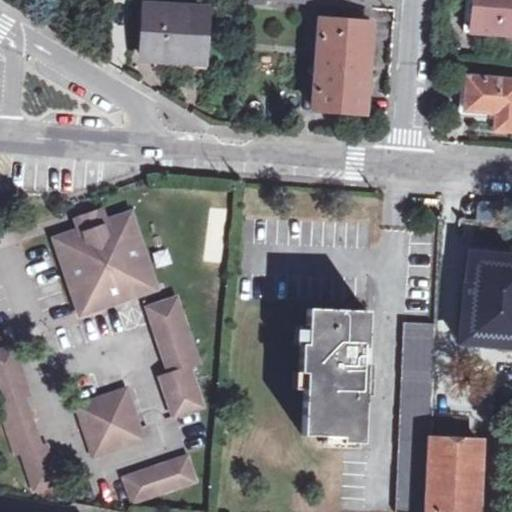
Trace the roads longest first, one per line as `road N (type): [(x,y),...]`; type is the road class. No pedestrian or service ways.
road 1 (unknown): [(446,157),(444,327),(458,353),(510,377)]
road 2 (residential): [(202,142),(13,31)]
road 3 (residential): [(403,152),(202,142)]
road 4 (residential): [(202,142),(6,130)]
road 5 (residential): [(414,0),(403,152)]
